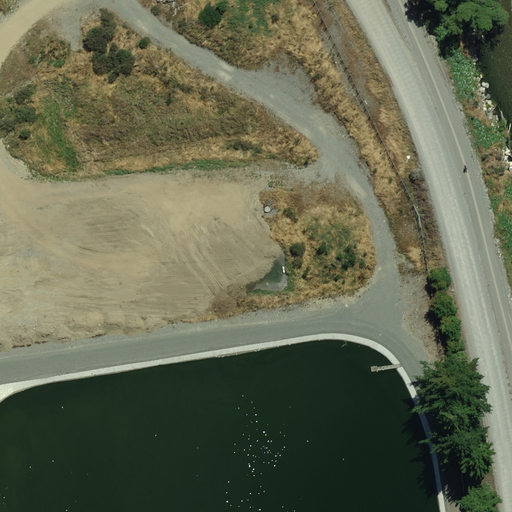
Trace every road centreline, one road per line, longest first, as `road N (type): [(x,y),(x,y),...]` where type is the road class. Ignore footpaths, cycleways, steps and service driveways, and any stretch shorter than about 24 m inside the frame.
road 1 (track): [(441,511),(389,315),(0,365)]
road 2 (track): [(363,0),(440,177),(511,488)]
road 3 (track): [(102,0),(192,64),(320,137)]
road 4 (track): [(320,137),(389,315)]
